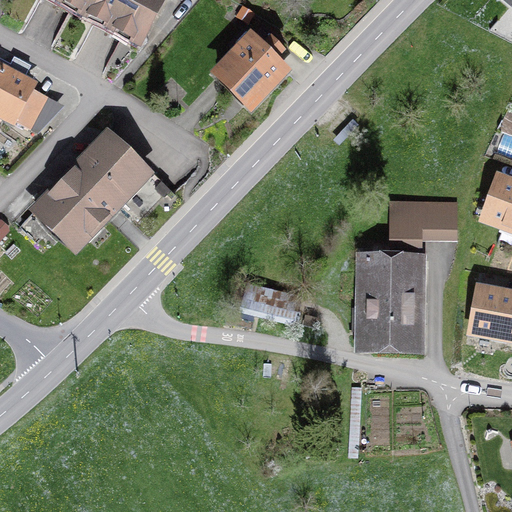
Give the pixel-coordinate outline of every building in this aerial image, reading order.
[(66,0),(74,4),(85,10),(90,0),(66,0)] [(97,16),(112,24),(125,0),(90,0),(85,10),(97,16)] [(159,0),(125,0),(112,24),(139,39),(159,0)] [(218,74),(251,106),(283,72),(272,62),(282,52),(260,31),(218,74)] [(0,113),(30,129),(44,102),(28,93),(31,87),(0,69),(0,113)] [(107,137),(36,212),(75,250),(88,237),(88,230),(93,224),(97,228),(126,198),(122,194),(128,189),(134,189),(147,176),(107,137)] [(511,187),(501,183),(488,219),(511,228),(511,187)] [(456,234),(456,204),(390,203),(390,241),(420,241),(420,234),(456,234)] [(360,331),(359,346),(419,347),(423,261),(359,259),(358,310),(354,310),(353,331),(360,331)] [(296,299),(248,287),(242,311),(291,323),(296,299)] [(511,298),(482,293),(475,331),(511,337),(511,298)]
